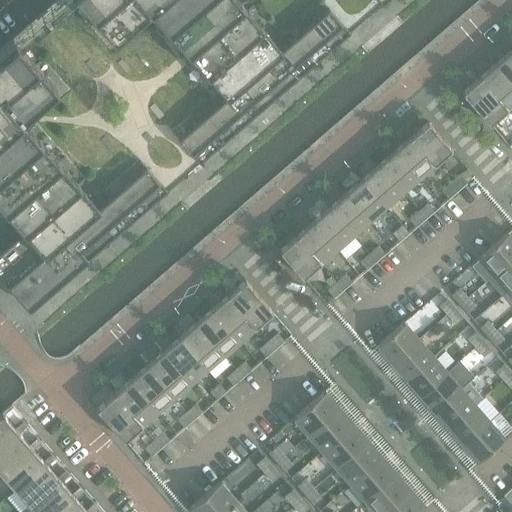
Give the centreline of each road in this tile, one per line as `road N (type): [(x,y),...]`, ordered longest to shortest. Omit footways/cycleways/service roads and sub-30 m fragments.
road 1 (residential): [(416,72),(233,234)]
road 2 (residential): [(233,234),(56,394)]
road 3 (residential): [(56,394),(157,511)]
road 4 (residential): [(233,234),(327,343)]
road 5 (residential): [(416,72),(510,180)]
